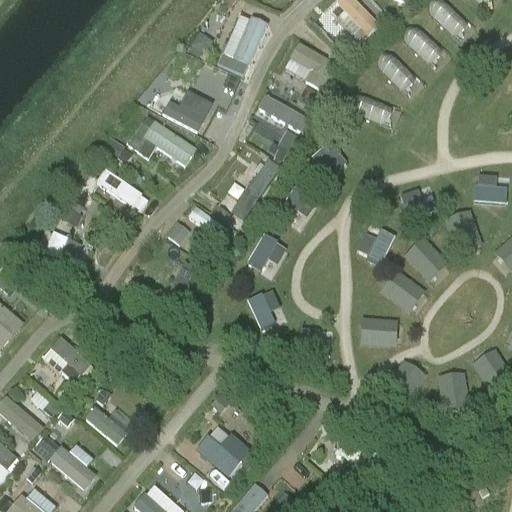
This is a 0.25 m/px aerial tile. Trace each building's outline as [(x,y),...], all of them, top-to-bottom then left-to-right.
[(344,19),(365,42),(380,28),(353,0),(339,0),(333,6),(345,18),(344,19)] [(440,0),(428,12),(462,48),(476,34),(443,0),(440,0)] [(473,0),(492,14),(502,0),(473,0)] [(217,69),(243,81),(267,28),(241,17),(217,69)] [(417,27),(403,41),(438,74),(452,60),(417,27)] [(286,75),(321,90),(333,62),(298,47),(286,75)] [(390,53),(376,66),(404,95),(418,82),(390,53)] [(203,120),(210,108),(187,95),(180,107),(203,120)] [(301,133),(307,118),(265,99),(258,113),(301,133)] [(363,101),(358,120),(397,129),(401,109),(363,101)] [(168,105),(162,120),(200,136),(206,121),(168,105)] [(137,138),(183,173),(197,154),(157,124),(149,133),(144,129),(137,138)] [(281,131),(268,155),(282,162),(294,139),(281,131)] [(324,184),(347,168),(332,147),(309,164),(324,184)] [(229,193),(222,206),(248,222),(280,169),(267,161),(244,202),(229,193)] [(106,173),(97,187),(142,215),(151,201),(106,173)] [(476,205),(509,207),(510,179),(477,177),(476,205)] [(432,189),(401,195),(407,221),(437,215),(432,189)] [(294,191),(283,212),(306,225),(317,204),(294,191)] [(222,243),(230,232),(196,209),(189,219),(222,243)] [(457,254),(481,248),(473,214),(449,221),(457,254)] [(168,240),(182,249),(191,234),(177,225),(168,240)] [(383,267),(396,239),(382,233),(378,243),(366,237),(357,254),(383,267)] [(53,235),(42,264),(81,279),(92,251),(53,235)] [(274,280),(289,250),(263,237),(248,267),(274,280)] [(511,274),(511,240),(495,255),(511,274)] [(428,243),(406,260),(427,286),(449,269),(428,243)] [(381,295),(410,317),(427,295),(397,273),(381,295)] [(275,292),(248,304),(261,334),(288,322),(275,292)] [(0,352),(1,354),(24,329),(0,306),(0,352)] [(361,349),(398,350),(399,323),(362,322),(361,349)] [(300,357),(330,358),(331,333),(301,332),(300,357)] [(43,361),(62,378),(81,357),(61,340),(43,361)] [(511,381),(496,353),(474,365),(491,395),(511,383),(511,381)] [(386,393),(408,408),(427,378),(405,363),(386,393)] [(465,375),(439,379),(444,414),(470,411),(465,375)] [(7,399),(0,407),(0,419),(32,445),(45,430),(7,399)] [(117,448),(135,428),(117,412),(109,421),(96,409),(85,421),(117,448)] [(229,480),(251,456),(219,428),(197,452),(229,480)] [(99,479),(87,470),(92,464),(66,443),(57,455),(42,444),(35,453),(86,494),(99,479)] [(380,460),(341,445),(336,459),(374,474),(380,460)] [(0,488),(21,462),(0,446),(0,488)] [(256,487),(234,511),(258,511),(270,499),(256,487)] [(181,511),(154,488),(134,511),(135,511),(181,511)] [(12,511),(58,511),(59,511),(30,489),(12,511)]
